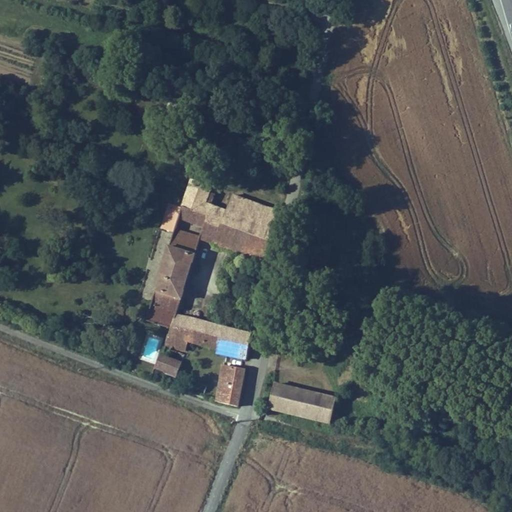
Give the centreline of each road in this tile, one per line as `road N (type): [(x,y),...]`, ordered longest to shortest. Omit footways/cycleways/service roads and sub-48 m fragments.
road 1 (tertiary): [(333,0),(246,417)]
road 2 (track): [(246,417),(384,444),(511,495)]
road 3 (unclassified): [(0,327),(246,417)]
